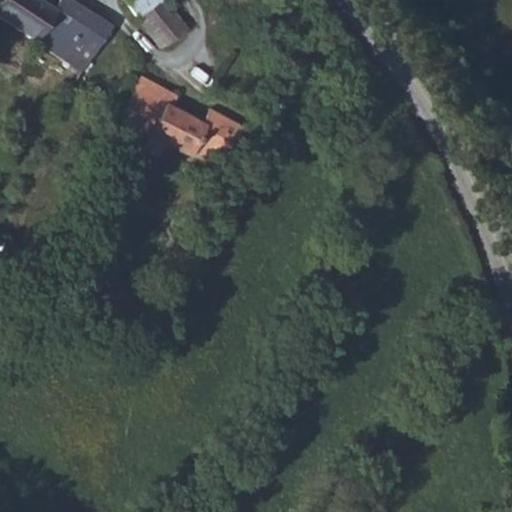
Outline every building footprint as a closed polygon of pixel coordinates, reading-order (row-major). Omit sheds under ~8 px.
[(77,70),(108,24),(106,24),(77,5),(68,0),(55,0),(50,7),(40,0),(0,0),(0,17),(6,21),(77,70)] [(122,0),(159,48),(185,27),(164,0),(122,0)] [(164,0),(185,27),(217,0),(164,0)] [(231,63),(209,41),(185,60),(208,86),(231,63)] [(140,77),(115,121),(181,156),(187,153),(205,161),(213,150),(226,158),(239,129),(207,110),(199,122),(153,98),(163,78),(144,66),(140,77)]
